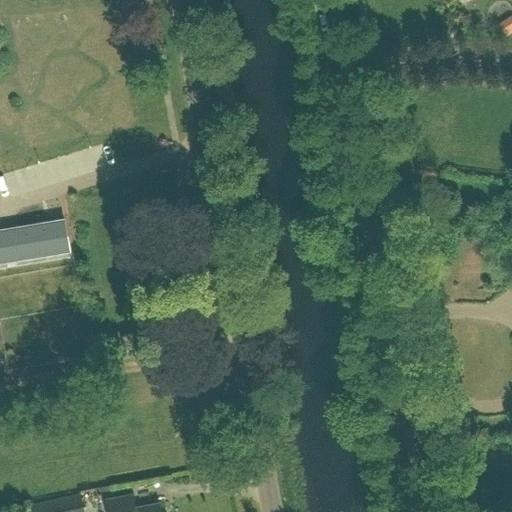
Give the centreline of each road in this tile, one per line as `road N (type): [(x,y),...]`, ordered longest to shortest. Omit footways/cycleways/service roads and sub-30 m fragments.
road 1 (unclassified): [(272,511),(178,0)]
road 2 (tertiary): [(414,511),(326,0)]
